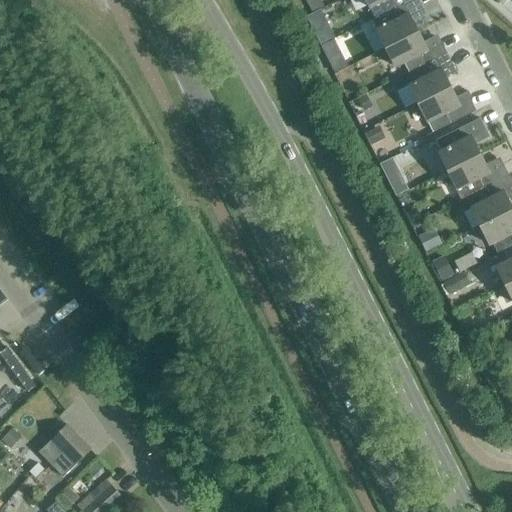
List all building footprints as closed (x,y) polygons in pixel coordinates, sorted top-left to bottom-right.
[(325,0),(312,0),(318,10),(328,5),(325,0)] [(380,4),(385,14),(411,0),(365,0),(370,9),(380,4)] [(377,31),(386,49),(420,32),(415,22),(425,17),(421,9),(424,8),(420,0),(411,0),(385,14),(390,24),(377,31)] [(322,28),(329,41),(339,35),(332,22),(322,28)] [(406,62),(411,72),(448,53),(442,43),(439,45),(435,37),(425,42),(420,32),(386,49),(396,67),(406,62)] [(351,66),(343,51),(335,55),(342,70),(351,66)] [(410,86),(419,104),(452,87),(447,77),(457,72),(448,53),(411,72),(416,83),(410,86)] [(452,87),(419,104),(429,123),(430,123),(435,132),(477,111),(468,92),(458,97),(452,87)] [(439,153),(449,172),(481,155),(476,144),(487,139),(483,132),(486,130),(481,118),(436,140),(442,152),(439,153)] [(365,133),(371,145),(385,138),(379,126),(365,133)] [(464,200),(473,196),(472,195),(509,176),(504,165),(500,167),(497,159),(486,164),(481,155),(449,172),(458,190),(464,200)] [(472,208),(481,227),(511,211),(511,206),(509,200),(511,198),(511,181),(509,176),(472,195),(473,196),(478,206),(472,208)] [(403,180),(391,185),(396,196),(408,190),(403,180)] [(500,241),(505,251),(511,247),(511,211),(481,227),(490,246),(500,241)] [(419,237),(426,252),(441,245),(434,230),(419,237)] [(497,268),(506,286),(511,282),(511,247),(505,251),(510,261),(497,268)] [(444,256),(432,262),(442,281),(454,275),(444,256)] [(453,277),(443,282),(449,296),(460,290),(453,277)] [(9,405),(0,412),(0,425),(15,414),(9,405)] [(39,453),(51,465),(79,438),(67,426),(39,453)] [(18,448),(25,434),(11,428),(5,442),(18,448)] [(79,438),(51,465),(63,478),(91,451),(79,438)] [(77,507),(82,511),(105,511),(122,497),(112,486),(111,487),(106,481),(77,507)] [(53,511),(68,511),(72,508),(60,498),(50,508),(53,511)]
